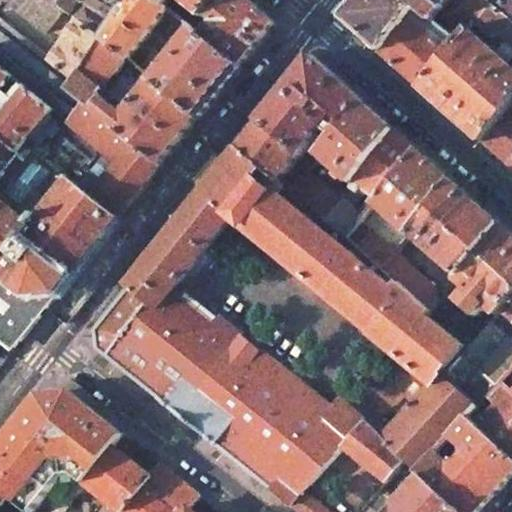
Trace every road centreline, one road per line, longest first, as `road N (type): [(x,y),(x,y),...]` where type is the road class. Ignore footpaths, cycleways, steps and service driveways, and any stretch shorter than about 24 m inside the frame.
road 1 (residential): [(50,345),(311,21)]
road 2 (residential): [(311,21),(511,195)]
road 3 (residential): [(50,345),(255,511)]
